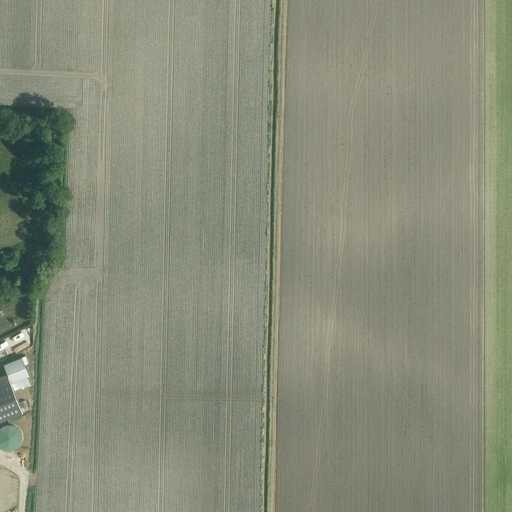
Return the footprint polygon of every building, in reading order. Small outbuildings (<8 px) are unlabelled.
[(16,304),(0,311),(0,328),(22,318),(16,304)] [(0,352),(18,346),(15,336),(0,340),(0,352)] [(26,355),(5,364),(11,380),(15,390),(31,383),(29,376),(30,376),(25,364),(29,362),(26,355)] [(10,380),(0,384),(0,420),(23,411),(10,380)] [(5,450),(6,450),(7,450),(10,450),(12,450),(14,450),(16,449),(18,447),(20,446),(21,444),(22,442),(23,439),(23,437),(23,435),(22,433),(21,431),(20,429),(18,427),(16,426),(14,425),(12,424),(10,424),(7,424),(5,425),(3,426),(1,427),(0,428),(0,446),(1,447),(3,449),(5,450)]
